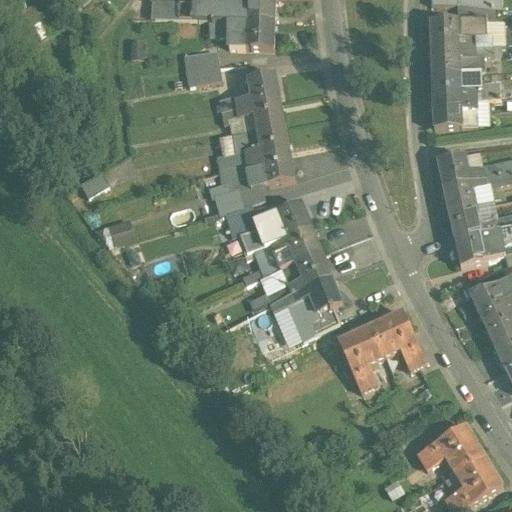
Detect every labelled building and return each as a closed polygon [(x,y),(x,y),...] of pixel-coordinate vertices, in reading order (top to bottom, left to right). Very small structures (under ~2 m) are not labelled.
[(457,0),(431,0),(431,11),(458,12),(457,0)] [(457,0),(458,12),(478,13),(494,13),(494,3),(475,0),(457,0)] [(232,1),(229,1),(228,15),(247,16),(247,1),(232,1)] [(276,2),(247,1),(247,16),(247,19),(231,18),(231,28),(275,29),(276,2)] [(502,3),(494,3),(494,13),(502,14),(502,3)] [(182,13),(156,12),(155,26),(181,27),(182,14),(182,13)] [(478,13),(458,12),(458,26),(459,26),(459,27),(477,26),(478,13)] [(494,13),(478,13),(477,26),(488,26),(488,28),(494,28),(494,13)] [(215,15),(182,14),(181,27),(231,28),(231,18),(247,19),(247,16),(228,15),(215,15)] [(458,26),(431,27),(432,55),(475,53),(475,45),(475,43),(459,44),(459,27),(459,26),(458,26)] [(477,26),(459,27),(459,44),(475,43),(475,45),(487,45),(487,43),(487,28),(488,28),(488,26),(477,26)] [(275,29),(231,28),(230,38),(246,38),(245,56),(274,56),(275,29)] [(494,28),(488,28),(487,28),(487,43),(493,42),(493,43),(497,42),(496,28),(494,28)] [(487,45),(475,45),(475,53),(476,53),(493,52),(493,43),(493,42),(487,43),(487,45)] [(475,53),(432,55),(432,81),(461,80),(460,64),(476,63),(476,53),(475,53)] [(221,57),(187,59),(189,90),(223,88),(221,57)] [(476,63),(460,64),(461,80),(480,80),(480,79),(482,79),(481,63),(476,63)] [(461,80),(432,81),(433,108),(477,106),(477,96),(461,97),(461,80)] [(480,80),(461,80),(461,97),(477,96),(477,106),(477,107),(501,105),(500,89),(480,89),(480,80)] [(275,81),(247,86),(250,103),(235,106),(237,115),(280,108),(275,81)] [(477,106),(433,108),(434,136),(463,135),(462,117),(478,116),(477,107),(477,106)] [(280,108),(237,115),(239,125),(254,122),(257,139),(285,134),(280,108)] [(478,116),(462,117),(463,135),(478,134),(478,116)] [(285,134),(257,139),(260,156),(245,158),(247,168),(290,160),(285,134)] [(290,160),(247,168),(249,177),(264,174),(267,192),(295,187),(290,160)] [(465,162),(437,168),(443,194),(487,185),(485,175),(469,179),(465,162)] [(485,175),(487,185),(511,179),(511,168),(485,174),(485,175)] [(91,204),(112,192),(104,177),(82,188),(91,204)] [(511,189),(511,179),(487,185),(489,195),(492,194),(511,189)] [(487,185),(443,194),(449,220),(478,214),(474,198),(489,195),(487,185)] [(474,198),(478,214),(492,211),(489,195),(474,198)] [(302,210),(276,220),(279,228),(282,237),(268,243),(272,251),(312,235),(302,210)] [(478,214),(482,230),(496,227),(492,211),(478,214)] [(252,212),(227,219),(235,244),(260,237),(252,212)] [(478,214),(449,220),(455,246),(498,237),(496,227),(482,230),(478,214)] [(511,221),(496,225),(499,236),(511,233),(511,221)] [(100,235),(108,256),(138,244),(130,224),(100,235)] [(279,228),(264,234),(268,243),(282,237),(279,228)] [(511,233),(498,237),(502,250),(511,247),(511,233)] [(312,235),(272,251),(275,261),(290,255),(296,271),(322,260),(312,235)] [(498,237),(455,246),(460,273),(488,267),(484,249),(500,246),(498,237)] [(322,260),(296,271),(303,286),(288,292),(292,301),(332,285),(322,260)] [(332,285),(292,301),(296,311),(288,314),(303,349),(315,343),(309,330),(318,325),(316,320),(333,313),(342,310),(332,285)] [(505,308),(511,304),(511,285),(497,291),(505,308)] [(497,291),(471,303),(483,328),(511,314),(511,304),(505,308),(497,291)] [(292,301),(270,313),(274,320),(288,314),(296,311),(292,301)] [(333,313),(316,320),(318,325),(309,330),(315,343),(340,331),(333,313)] [(511,314),(483,328),(495,353),(511,344),(511,314)] [(403,318),(371,333),(385,365),(401,357),(410,377),(426,370),(403,318)] [(371,333),(338,349),(361,400),(378,392),(369,372),(385,365),(371,333)] [(511,344),(495,353),(506,377),(511,374),(511,344)] [(502,408),(511,404),(511,394),(505,379),(491,385),(502,408)] [(467,432),(418,462),(427,477),(446,466),(455,481),(485,462),(467,432)] [(485,462),(455,481),(464,496),(446,507),(448,511),(472,511),(504,493),(485,462)]
